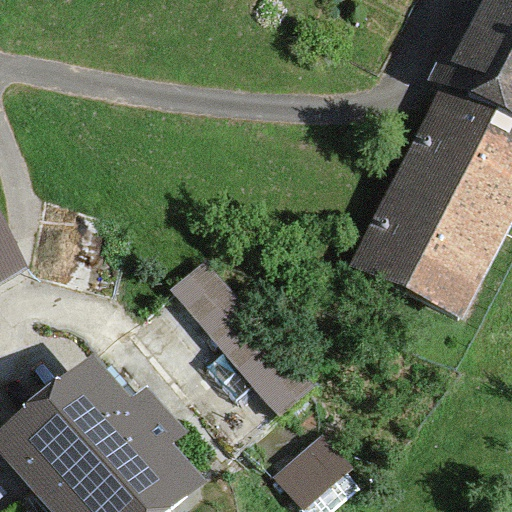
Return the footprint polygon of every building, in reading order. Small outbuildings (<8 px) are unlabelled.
[(511,231),(511,0),(473,0),(430,86),(444,94),(353,275),(463,330),(511,231)] [(0,287),(20,276),(0,243),(0,287)] [(205,283),(172,312),(277,433),(311,404),(205,283)] [(91,373),(2,448),(55,511),(173,511),(194,495),(91,373)] [(332,511),(351,496),(318,458),(276,494),(291,511),(332,511)]
